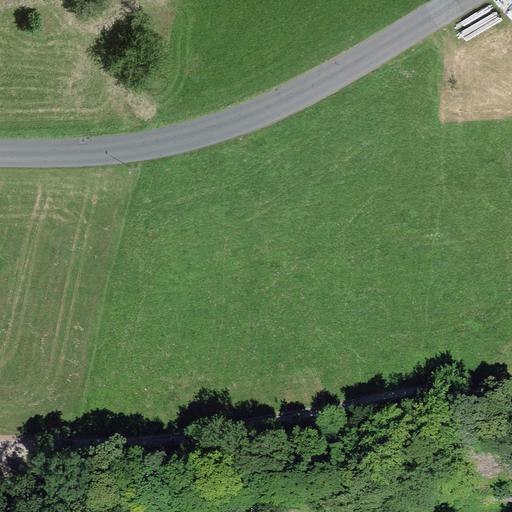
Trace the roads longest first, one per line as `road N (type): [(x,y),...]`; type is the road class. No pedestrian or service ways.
road 1 (tertiary): [(477,0),(290,106),(168,144),(0,152)]
road 2 (track): [(178,424),(390,390),(511,402)]
